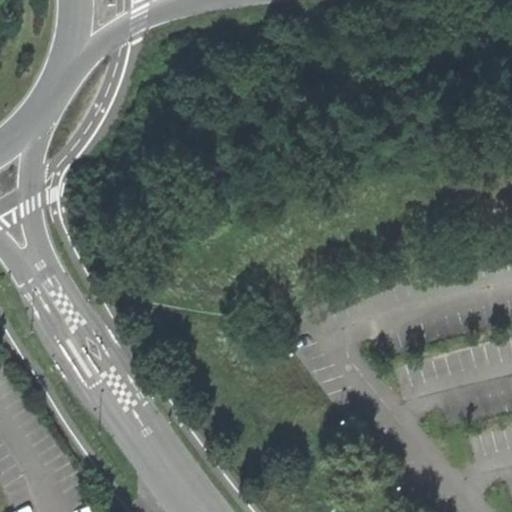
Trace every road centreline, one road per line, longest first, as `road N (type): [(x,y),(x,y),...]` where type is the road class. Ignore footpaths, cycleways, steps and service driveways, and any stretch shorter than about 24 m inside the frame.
road 1 (unclassified): [(40,272),(41,329),(79,390),(127,399)]
road 2 (unclassified): [(127,399),(128,375),(77,299),(40,272)]
road 3 (primary): [(74,64),(135,22),(208,0)]
road 4 (unclassified): [(127,399),(199,511)]
road 5 (unclassified): [(30,253),(38,125)]
